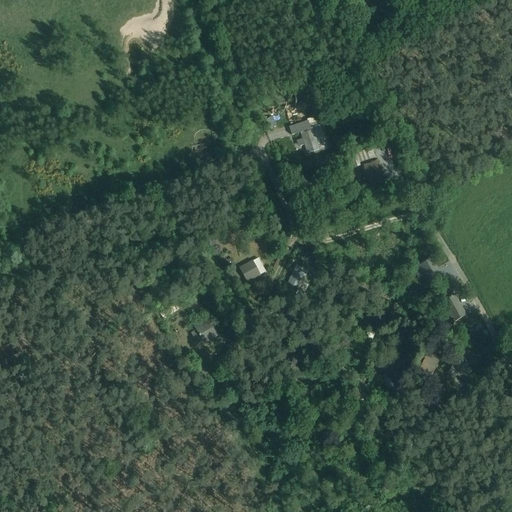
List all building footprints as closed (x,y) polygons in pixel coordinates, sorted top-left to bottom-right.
[(307,122),(289,128),(292,136),(301,133),(301,135),(300,135),(302,140),(299,141),(301,147),(304,145),(307,154),(320,150),(317,141),(324,138),(319,125),(320,125),(319,121),(321,120),(320,116),(307,120),(307,122)] [(394,145),(387,147),(390,157),(397,156),(394,145)] [(350,155),(355,168),(362,166),(368,182),(381,177),(372,148),(350,155)] [(381,177),(368,182),(366,182),(369,189),(385,183),(383,176),(381,177)] [(169,238),(174,245),(179,242),(175,235),(169,238)] [(208,242),(215,253),(220,250),(213,239),(208,242)] [(229,241),(232,254),(238,252),(234,239),(229,241)] [(223,244),(227,255),(232,253),(228,242),(223,244)] [(232,258),(225,261),(229,268),(235,265),(232,258)] [(260,276),(258,271),(263,268),(258,259),(239,269),(247,283),(260,276)] [(432,259),(419,267),(430,287),(443,280),(432,259)] [(308,272),(297,266),(288,284),(299,289),(302,283),(308,272)] [(299,289),(296,295),(302,298),(308,286),(302,283),(299,289)] [(229,291),(221,304),(226,307),(234,295),(229,291)] [(455,296),(442,303),(453,324),(466,316),(455,296)] [(408,304),(414,308),(418,302),(412,298),(408,304)] [(207,320),(194,328),(196,331),(191,334),(198,345),(203,342),(203,343),(207,341),(208,343),(212,341),(210,339),(217,335),(207,320)] [(393,327),(391,335),(403,337),(405,329),(393,327)] [(378,367),(377,374),(384,374),(401,383),(406,374),(403,372),(410,359),(396,351),(396,350),(394,349),(384,367),(378,367)] [(426,355),(419,371),(431,377),(439,362),(426,355)] [(450,369),(462,381),(472,371),(463,362),(466,358),(463,355),(450,369)] [(479,364),(483,359),(478,355),(474,361),(479,364)] [(358,379),(350,388),(360,406),(366,402),(361,394),(366,387),(358,379)] [(392,425),(385,436),(392,441),(399,429),(392,425)]
